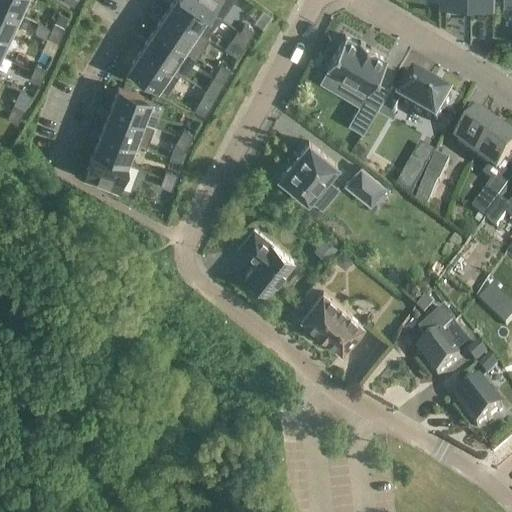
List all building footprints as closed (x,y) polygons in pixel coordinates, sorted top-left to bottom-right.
[(0,0),(0,5),(18,14),(24,0),(0,0)] [(173,0),(167,10),(196,29),(209,10),(194,0),(173,0)] [(194,0),(209,10),(220,17),(231,0),(194,0)] [(0,30),(9,35),(18,14),(0,5),(0,30)] [(154,29),(183,49),(197,58),(210,38),(196,29),(167,10),(154,29)] [(51,29),(62,34),(65,27),(54,22),(51,29)] [(244,24),(240,31),(250,37),(254,30),(244,24)] [(47,36),(58,41),(62,34),(51,29),(47,36)] [(141,48),(171,68),(183,49),(154,29),(141,48)] [(0,53),(9,35),(0,30),(0,53)] [(240,31),(236,38),(246,44),(250,37),(240,31)] [(327,67),(368,91),(387,59),(373,51),(374,49),(361,41),(359,43),(345,35),(327,67)] [(128,67),(158,87),(171,68),(141,48),(128,67)] [(221,63),(217,70),(227,76),(231,69),(221,63)] [(32,71),(43,76),(46,68),(35,64),(32,71)] [(213,77),(223,83),(227,76),(217,70),(213,77)] [(29,78),(40,83),(43,76),(32,71),(29,78)] [(391,84),(377,108),(393,117),(401,103),(437,123),(452,97),(438,90),(439,89),(429,83),(428,84),(414,76),(405,92),(391,84)] [(110,108),(143,121),(151,99),(118,87),(110,108)] [(363,133),(379,105),(364,96),(348,124),(363,133)] [(10,111),(21,116),(24,109),(13,103),(10,111)] [(194,110),(205,116),(209,109),(198,103),(194,110)] [(102,130),(135,143),(143,121),(110,108),(102,130)] [(10,111),(6,118),(17,123),(21,116),(10,111)] [(457,144),(478,159),(498,131),(477,116),(457,144)] [(179,135),(190,141),(194,135),(183,128),(179,135)] [(93,152),(126,164),(135,143),(102,130),(93,152)] [(511,140),(498,131),(478,159),(489,168),(483,176),(491,182),(497,173),(498,174),(502,169),(511,155),(511,140)] [(175,142),(186,148),(190,141),(179,135),(175,142)] [(281,176),(279,178),(308,201),(308,200),(327,177),(337,165),(309,142),(307,143),(308,143),(299,154),(297,153),(295,156),(297,157),(292,163),(291,162),(288,164),(290,165),(281,176)] [(420,145),(412,159),(427,168),(435,154),(420,145)] [(85,174),(118,186),(126,164),(93,152),(85,174)] [(449,161),(437,155),(416,198),(429,205),(449,161)] [(361,166),(347,184),(370,203),(372,200),(382,189),(384,186),(361,166)] [(472,209),(486,219),(511,183),(511,176),(502,169),(498,174),(472,209)] [(166,170),(163,178),(174,182),(177,174),(166,170)] [(161,186),(172,189),(174,182),(163,178),(161,186)] [(500,200),(486,219),(497,228),(511,209),(500,200)] [(245,221),(238,216),(227,229),(235,234),(245,221)] [(253,266),(246,276),(268,294),(294,261),(254,229),(238,249),(252,260),(253,266)] [(337,249),(323,237),(313,250),(327,262),(337,249)] [(342,250),(334,260),(341,266),(344,262),(347,264),(352,258),(342,250)] [(323,292),(301,319),(342,352),(363,324),(323,292)] [(425,298),(417,308),(424,314),(432,305),(425,298)] [(441,335),(455,324),(444,310),(419,330),(428,343),(417,351),(437,377),(460,359),(441,335)] [(477,342),(466,352),(475,362),(486,353),(477,342)] [(490,356),(480,365),(488,374),(498,365),(490,356)] [(502,407),(480,379),(454,399),(477,427),(502,407)]
